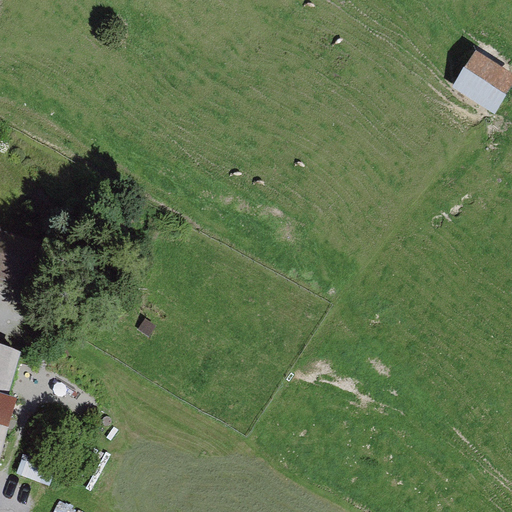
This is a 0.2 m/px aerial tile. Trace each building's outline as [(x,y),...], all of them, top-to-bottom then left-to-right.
[(511,88),(511,85),(478,63),(458,94),(494,117),(511,88)] [(2,230),(0,231),(0,278),(24,285),(35,243),(2,230)] [(145,319),(138,330),(149,337),(156,327),(145,319)] [(21,350),(0,344),(0,458),(15,407),(6,404),(21,350)] [(24,455),(18,475),(51,485),(57,465),(24,455)]
